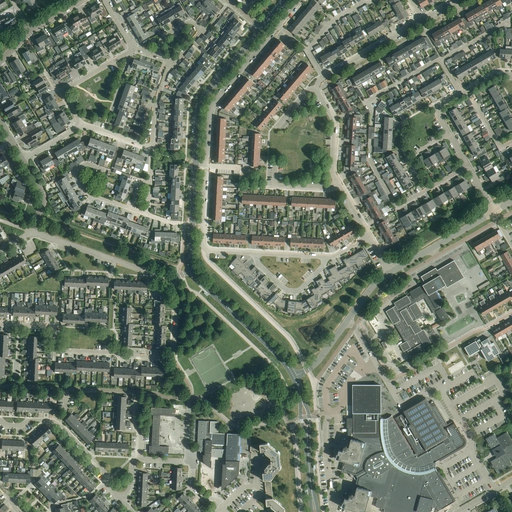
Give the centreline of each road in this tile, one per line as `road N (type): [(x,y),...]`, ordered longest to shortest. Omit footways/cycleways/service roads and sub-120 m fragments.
road 1 (residential): [(0,324),(53,327),(52,350),(172,357),(172,278)]
road 2 (residential): [(206,166),(211,107),(279,26)]
road 3 (tertiary): [(195,165),(198,107),(261,28)]
road 4 (residential): [(467,166),(397,208),(370,161),(370,140)]
road 5 (residential): [(172,278),(32,232)]
road 6 (tertiary): [(294,377),(192,271)]
road 7 (residential): [(256,253),(204,247),(206,166)]
road 8 (residential): [(389,272),(493,212)]
